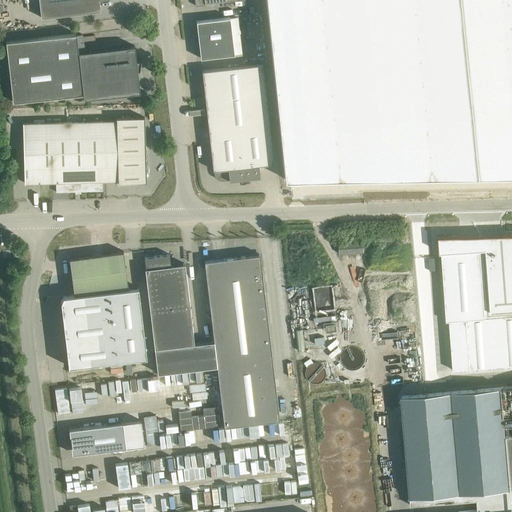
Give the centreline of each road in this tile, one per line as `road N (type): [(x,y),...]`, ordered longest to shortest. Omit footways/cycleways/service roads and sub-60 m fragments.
road 1 (unclassified): [(187,217),(511,204)]
road 2 (unclassified): [(51,511),(24,311),(40,221)]
road 3 (unclassified): [(187,217),(162,0)]
road 4 (unclassified): [(40,221),(187,217)]
road 5 (unclassified): [(392,386),(511,378)]
